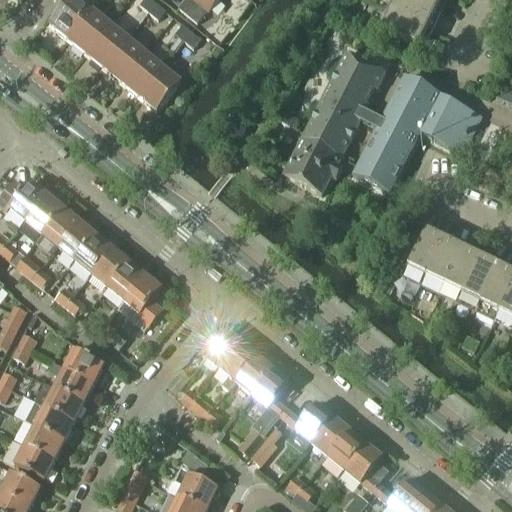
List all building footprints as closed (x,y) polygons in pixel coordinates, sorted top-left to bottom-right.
[(72,0),(49,29),(67,44),(90,15),(91,15),(73,0),(72,0)] [(139,9),(148,17),(155,8),(146,0),(139,9)] [(188,0),(178,13),(196,28),(206,16),(208,17),(221,0),(188,0)] [(405,0),(397,0),(390,15),(427,32),(436,15),(405,0)] [(405,0),(436,15),(442,0),(405,0)] [(155,8),(148,17),(157,25),(165,16),(155,8)] [(90,15),(67,44),(85,59),(109,29),(91,15),(90,15)] [(390,15),(381,34),(418,52),(427,32),(390,15)] [(109,29),(85,59),(102,73),(120,51),(127,43),(109,29)] [(174,38),(183,46),(191,36),(182,29),(174,38)] [(191,36),(183,46),(192,53),(200,44),(191,36)] [(120,51),(102,73),(120,87),(144,58),(127,43),(120,51)] [(144,58),(120,87),(138,102),(162,72),(144,58)] [(376,95),(384,79),(345,59),(283,179),(322,199),(331,182),(336,185),(342,172),(337,170),(359,126),(377,135),(353,181),(387,198),(418,137),(451,154),(452,154),(457,157),(476,120),(449,106),(416,88),(415,90),(403,83),(381,126),(364,117),(368,110),(366,109),(374,95),(376,95)] [(162,72),(138,102),(156,117),(180,87),(162,72)] [(511,111),(511,91),(501,86),(493,103),(511,111)] [(218,145),(233,153),(244,134),(228,126),(218,145)] [(0,212),(6,217),(9,213),(25,226),(46,200),(30,186),(24,194),(13,185),(0,201),(0,212)] [(46,200),(25,226),(41,239),(62,213),(46,200)] [(62,213),(41,239),(58,253),(79,227),(62,213)] [(79,227),(58,253),(75,267),(96,241),(79,227)] [(404,278),(423,287),(444,245),(424,236),(404,278)] [(96,241),(75,267),(92,281),(113,254),(96,241)] [(444,245),(423,287),(441,295),(461,253),(444,245)] [(8,247),(0,256),(0,259),(8,266),(17,255),(8,247)] [(461,253),(441,295),(460,304),(480,262),(461,253)] [(113,254),(92,281),(108,294),(129,268),(113,254)] [(16,272),(22,277),(31,285),(40,274),(24,261),(16,272)] [(480,262),(460,304),(477,313),(498,271),(480,262)] [(129,268),(108,294),(124,307),(146,281),(129,268)] [(511,277),(498,271),(477,313),(495,321),(511,285),(511,277)] [(40,274),(31,285),(41,293),(50,282),(40,274)] [(146,281),(124,307),(138,319),(135,323),(147,332),(161,315),(151,306),(161,294),(146,281)] [(511,285),(495,321),(493,326),(511,335),(511,332),(511,285)] [(64,292),(55,305),(66,314),(76,302),(64,292)] [(76,302),(66,314),(74,320),(84,308),(76,302)] [(8,321),(21,328),(26,317),(13,310),(10,317),(11,317),(8,321)] [(10,317),(0,337),(13,344),(21,328),(8,321),(11,317),(10,317)] [(96,320),(86,330),(98,340),(107,329),(96,320)] [(107,329),(98,340),(106,347),(115,336),(107,329)] [(222,333),(201,359),(218,373),(240,347),(222,333)] [(0,337),(0,352),(7,356),(13,344),(0,337)] [(23,339),(17,351),(30,357),(36,346),(23,339)] [(473,358),(479,347),(467,341),(461,353),(473,358)] [(240,347),(218,373),(228,381),(221,391),(227,396),(235,387),(256,360),(240,347)] [(17,351),(11,362),(24,368),(30,357),(17,351)] [(52,368),(93,389),(103,370),(72,354),(62,373),(52,368)] [(256,360),(235,387),(251,400),(272,373),(256,360)] [(485,363),(481,373),(491,377),(495,367),(485,363)] [(57,383),(52,392),(83,409),(93,389),(52,368),(47,377),(57,383)] [(272,373),(251,400),(281,424),(289,416),(275,404),(289,387),(272,373)] [(4,377),(0,384),(0,389),(11,395),(17,384),(4,377)] [(34,407),(43,412),(74,427),(83,409),(52,392),(44,388),(34,407)] [(0,389),(0,404),(5,407),(11,395),(0,389)] [(189,394),(180,405),(190,414),(200,403),(189,394)] [(200,403),(190,414),(204,425),(213,414),(200,403)] [(293,436),(310,450),(332,422),(315,408),(301,426),(289,416),(281,424),(294,434),(293,436)] [(43,412),(33,430),(64,447),(74,427),(43,412)] [(213,414),(204,425),(213,433),(222,421),(213,414)] [(332,422),(310,450),(326,463),(349,436),(332,422)] [(263,425),(239,453),(248,461),(266,441),(264,440),(271,432),(263,425)] [(33,430),(23,450),(54,466),(64,447),(33,430)] [(349,436),(326,463),(333,468),(343,476),(366,449),(349,436)] [(267,443),(251,463),(260,471),(277,451),(267,443)] [(366,449),(343,476),(360,490),(360,489),(374,500),(381,491),(378,488),(367,480),(377,467),(381,462),(366,449)] [(23,450),(12,470),(43,486),(54,466),(23,450)] [(377,467),(367,480),(378,488),(388,476),(377,467)] [(135,475),(129,487),(142,494),(149,482),(135,475)] [(177,501),(177,502),(197,511),(208,511),(217,493),(180,475),(169,497),(177,501)] [(10,477),(0,496),(0,497),(29,511),(40,493),(10,477)] [(294,481),(286,492),(296,500),(305,489),(294,481)] [(386,510),(388,511),(413,511),(425,498),(408,484),(394,501),(381,491),(374,500),(386,510)] [(129,487),(122,502),(121,502),(135,509),(142,494),(129,487)] [(305,489),(296,500),(306,508),(308,505),(315,497),(305,489)] [(29,511),(0,497),(0,511),(29,511)] [(425,498),(413,511),(441,511),(442,511),(425,498)] [(363,511),(368,506),(358,499),(346,511),(363,511)] [(296,500),(291,506),(299,511),(316,511),(317,511),(308,505),(306,508),(296,500)] [(121,502),(116,511),(133,511),(135,509),(121,502)] [(197,511),(177,502),(171,511),(197,511)]
